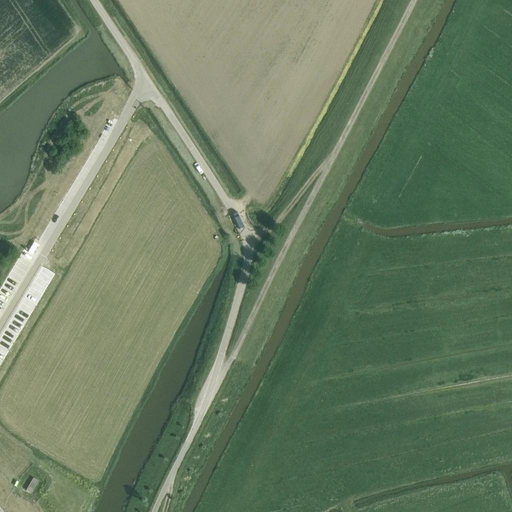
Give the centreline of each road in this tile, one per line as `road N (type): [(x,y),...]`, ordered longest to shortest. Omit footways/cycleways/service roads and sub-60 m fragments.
road 1 (unclassified): [(170,478),(212,394),(249,243),(91,0)]
road 2 (track): [(212,394),(416,0)]
